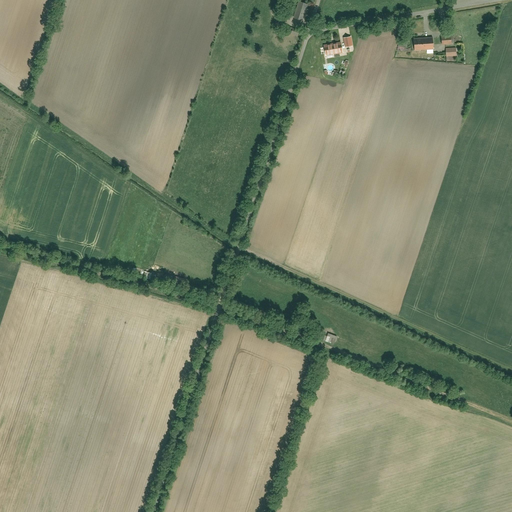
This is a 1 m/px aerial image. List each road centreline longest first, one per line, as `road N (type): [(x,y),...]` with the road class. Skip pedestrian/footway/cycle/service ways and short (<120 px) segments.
road 1 (track): [(0,246),(221,305),(511,419)]
road 2 (unclassified): [(310,29),(155,511)]
road 3 (unclassified): [(310,29),(478,0)]
